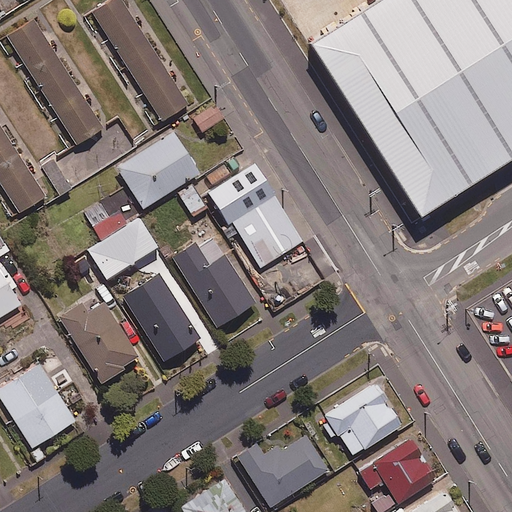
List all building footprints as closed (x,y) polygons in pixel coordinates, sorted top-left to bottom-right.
[(188,104),(121,0),(109,0),(93,11),(152,105),(162,120),(188,104)] [(511,0),(381,0),(311,45),(420,216),(511,156),(511,0)] [(33,16),(5,34),(75,145),(103,127),(33,16)] [(223,118),(213,101),(192,114),(201,131),(223,118)] [(45,196),(0,125),(0,185),(18,213),(45,196)] [(199,173),(173,132),(117,167),(143,208),(199,173)] [(53,159),(40,168),(60,198),(73,190),(53,159)] [(302,241),(254,163),(208,192),(226,223),(231,220),(260,267),(302,241)] [(206,207),(192,184),(177,193),(192,216),(206,207)] [(121,209),(89,227),(96,239),(128,221),(121,209)] [(154,244),(139,218),(110,236),(125,261),(154,244)] [(255,302),(211,234),(173,258),(217,327),(255,302)] [(0,255),(8,250),(0,237),(0,255)] [(102,278),(87,254),(74,262),(89,286),(102,278)] [(0,316),(20,304),(0,271),(0,316)] [(200,338),(159,273),(123,297),(163,361),(200,338)] [(87,313),(80,303),(59,317),(102,383),(140,359),(104,302),(87,313)] [(75,421),(39,363),(0,387),(0,397),(31,448),(75,421)] [(385,398),(374,382),(323,415),(326,420),(320,424),(328,437),(330,439),(338,434),(352,455),(362,448),(364,450),(400,426),(399,424),(401,423),(391,407),(388,409),(382,400),(385,398)] [(328,470),(306,435),(267,460),(257,444),(237,457),(270,508),(328,470)] [(439,478),(411,437),(359,471),(371,489),(384,480),(400,503),(439,478)] [(245,511),(223,478),(181,505),(185,511),(245,511)] [(457,511),(443,490),(409,511),(457,511)]
